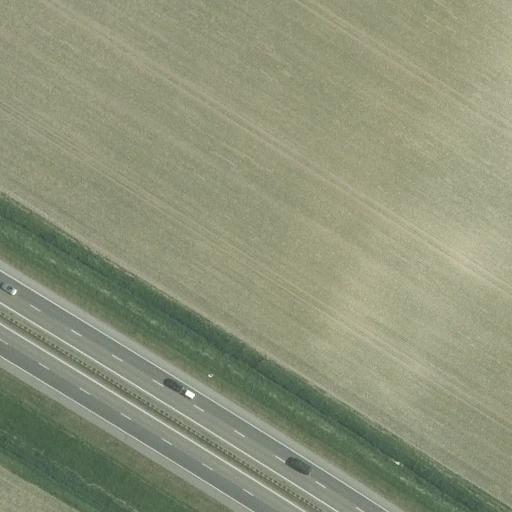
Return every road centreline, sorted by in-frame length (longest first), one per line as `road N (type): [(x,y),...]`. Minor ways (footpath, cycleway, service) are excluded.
road 1 (trunk): [(358,511),(0,289)]
road 2 (trunk): [(0,341),(274,511)]
